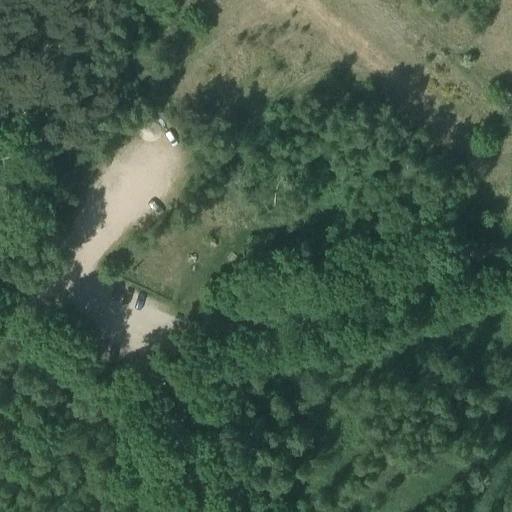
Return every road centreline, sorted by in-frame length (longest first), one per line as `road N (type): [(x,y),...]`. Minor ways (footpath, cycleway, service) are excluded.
road 1 (track): [(511,245),(153,341)]
road 2 (track): [(46,296),(150,145)]
road 3 (track): [(153,341),(198,511)]
